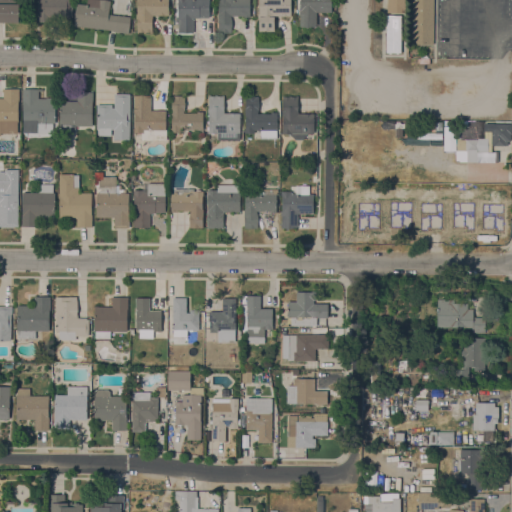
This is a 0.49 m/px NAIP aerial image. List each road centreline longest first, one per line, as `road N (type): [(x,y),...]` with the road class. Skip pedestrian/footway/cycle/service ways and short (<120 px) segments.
road 1 (residential): [(511,264),(0,260)]
road 2 (residential): [(349,467),(226,473),(0,460)]
road 3 (residential): [(319,68),(0,54)]
road 4 (residential): [(349,467),(356,263)]
road 5 (residential): [(328,263),(328,82),(319,68)]
